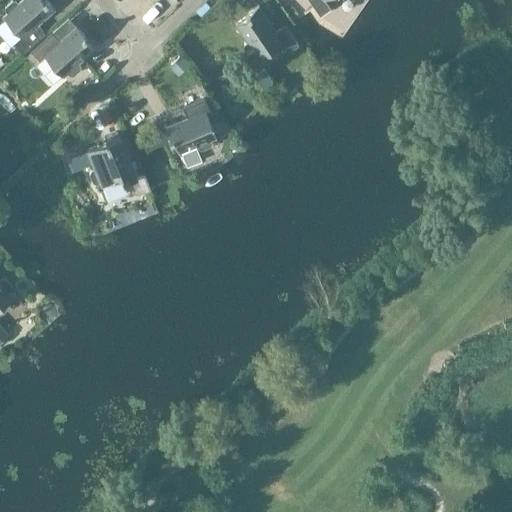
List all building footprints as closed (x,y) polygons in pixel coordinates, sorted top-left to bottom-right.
[(6,12),(2,16),(20,37),(13,44),(22,54),(44,34),(37,25),(54,10),(45,0),(19,0),(17,2),(15,1),(12,0),(5,7),(5,10),(6,12)] [(306,0),(319,17),(331,8),(324,0),(306,0)] [(284,25),(275,31),(258,6),(244,15),(246,17),(234,25),(246,42),(244,43),(243,47),(249,56),(252,56),(255,55),(257,59),(281,43),(287,53),(298,45),(284,25)] [(81,66),(79,64),(94,50),(84,39),(85,37),(75,26),(58,41),(51,33),(30,51),(39,61),(44,57),(63,78),(67,74),(69,76),(73,76),(81,70),(81,66)] [(185,117),(164,126),(174,148),(177,155),(197,146),(198,148),(200,150),(210,146),(211,142),(210,140),(217,137),(206,113),(210,111),(204,98),(181,108),(185,117)] [(87,151),(93,169),(90,171),(89,175),(92,183),(96,184),(98,183),(100,187),(122,184),(135,178),(118,131),(105,136),(108,143),(87,151)] [(0,307),(14,295),(10,291),(12,289),(13,286),(6,278),(1,278),(0,278),(0,307)]
